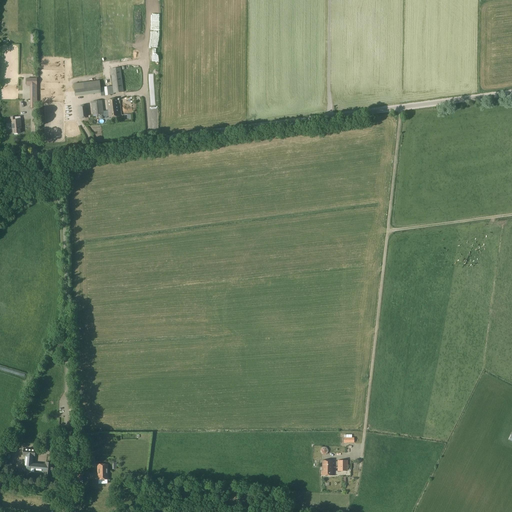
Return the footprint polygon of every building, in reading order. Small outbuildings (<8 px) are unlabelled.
[(114,93),(113,93),(124,91),(121,68),(111,69),(113,86),(104,87),(105,94),(114,93)] [(26,78),(26,86),(30,86),(34,86),(34,108),(37,108),(37,101),(37,78),(26,78)] [(75,95),(100,92),(99,82),(74,85),(75,95)] [(109,118),(119,117),(117,99),(107,100),(109,118)] [(92,115),(104,113),(102,100),(91,102),(92,115)] [(79,119),(88,118),(87,106),(78,107),(79,119)] [(15,117),(11,117),(12,128),(13,128),(13,133),(21,133),(20,128),(21,128),(21,120),(21,116),(15,117)] [(68,415),(67,430),(71,430),(71,440),(72,440),(76,440),(76,429),(75,429),(75,415),(68,415)] [(335,446),(335,443),(328,443),(328,455),(345,455),(345,447),(335,446)] [(24,448),(23,456),(25,457),(23,471),(44,473),(44,476),(52,477),(54,463),(45,462),(45,463),(44,463),(44,464),(33,463),(34,457),(35,457),(36,449),(24,448)] [(321,475),(333,475),(333,460),(322,461),(322,471),(321,471),(321,475)] [(338,471),(347,471),(347,461),(338,461),(338,471)] [(98,480),(108,479),(108,464),(97,465),(98,480)]
